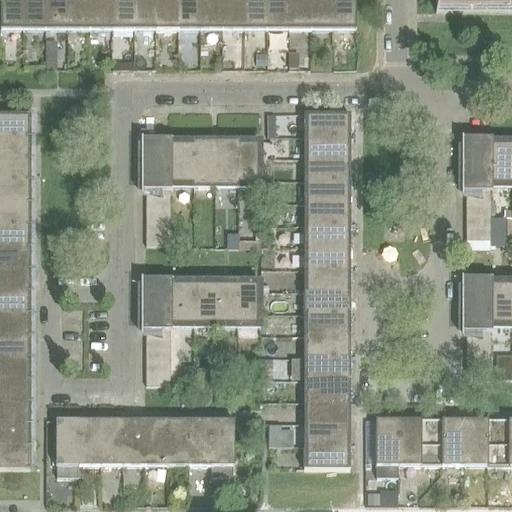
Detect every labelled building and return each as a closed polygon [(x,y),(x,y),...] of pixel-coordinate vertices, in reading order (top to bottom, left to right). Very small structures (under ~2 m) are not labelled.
[(0,0),(0,33),(22,34),(21,0),(0,0)] [(21,0),(22,34),(44,34),(44,0),(21,0)] [(66,0),(44,0),(44,34),(66,34),(66,0)] [(66,0),(66,34),(88,34),(88,0),(66,0)] [(88,0),(88,34),(110,34),(110,0),(88,0)] [(110,0),(110,34),(133,34),(132,0),(110,0)] [(154,0),(132,0),(133,34),(155,34),(154,0)] [(154,0),(155,34),(177,34),(176,0),(154,0)] [(176,0),(177,34),(199,34),(199,0),(176,0)] [(199,0),(199,34),(221,34),(221,0),(199,0)] [(221,0),(221,34),(243,34),(243,0),(221,0)] [(243,0),(243,34),(265,34),(265,0),(243,0)] [(265,0),(265,34),(288,34),(287,0),(265,0)] [(287,0),(288,34),(310,34),(309,0),(287,0)] [(309,0),(310,34),(332,34),(331,0),(309,0)] [(354,34),(354,0),(331,0),(332,34),(354,34)] [(511,14),(511,0),(435,0),(436,14),(437,14),(511,14)] [(45,57),(45,73),(55,73),(56,73),(56,57),(45,57)] [(288,72),(297,72),(297,57),(289,57),(288,72)] [(255,58),(255,69),(265,69),(265,58),(255,58)] [(111,65),(111,74),(132,74),(132,65),(111,65)] [(0,117),(0,140),(30,141),(30,118),(0,117)] [(303,119),(303,141),(349,142),(349,119),(303,119)] [(0,162),(30,163),(30,141),(0,140),(0,162)] [(461,198),(461,195),(465,195),(490,195),(490,191),(490,183),(490,171),(490,159),(490,146),(490,142),(465,142),(465,141),(461,141),(461,140),(460,198),(461,198)] [(141,194),(145,194),(169,194),(170,191),(170,189),(170,176),(169,164),(169,152),(169,142),(145,142),(141,142),(141,141),(140,141),(140,196),(141,196),(141,194)] [(303,141),(303,163),(349,164),(349,142),(303,141)] [(171,144),(171,142),(169,142),(169,152),(169,164),(170,176),(170,189),(170,191),(192,190),(192,144),(171,144)] [(511,144),(491,145),(491,142),(490,142),(490,146),(490,159),(490,171),(490,183),(490,191),(511,190),(511,144)] [(215,143),(192,144),(192,190),(215,190),(215,143)] [(215,190),(237,190),(237,143),(215,143),(215,190)] [(259,190),(259,144),(259,143),(237,143),(237,190),(259,190)] [(0,184),(30,185),(30,163),(0,162),(0,184)] [(303,163),(303,185),(349,185),(349,164),(303,163)] [(0,207),(30,207),(30,185),(0,184),(0,207)] [(303,185),(303,208),(349,208),(349,185),(303,185)] [(465,195),(465,207),(490,207),(490,195),(465,195)] [(145,201),(145,213),(169,213),(169,201),(145,201)] [(0,229),(30,229),(30,207),(0,207),(0,229)] [(465,207),(465,220),(490,219),(490,207),(465,207)] [(303,208),(303,230),(349,230),(349,208),(303,208)] [(145,213),(145,225),(169,225),(169,213),(145,213)] [(465,220),(465,232),(490,232),(490,222),(490,219),(465,220)] [(490,244),(490,249),(511,249),(511,222),(490,222),(490,232),(490,244)] [(145,225),(145,237),(169,237),(169,225),(145,225)] [(0,251),(30,251),(30,229),(0,229),(0,251)] [(303,230),(303,252),(349,252),(349,230),(303,230)] [(490,244),(490,232),(465,232),(465,244),(490,244)] [(226,236),(226,252),(237,251),(237,243),(237,236),(226,236)] [(145,237),(145,250),(170,249),(169,237),(145,237)] [(237,243),(237,251),(260,252),(260,243),(252,243),(237,243)] [(0,273),(30,273),(30,251),(0,251),(0,273)] [(303,252),(303,274),(349,274),(349,252),(303,252)] [(0,295),(30,295),(30,273),(0,273),(0,295)] [(303,274),(303,296),(349,296),(349,274),(303,274)] [(491,286),(491,282),(465,282),(465,281),(461,281),(461,280),(461,338),(462,338),(462,335),(466,335),(491,335),(491,331),(491,323),(491,311),(491,298),(491,286)] [(169,334),(169,330),(169,329),(169,317),(169,304),(169,292),(169,282),(145,283),(145,282),(141,282),(141,281),(140,281),(140,336),(141,336),(141,334),(145,334),(169,334)] [(169,329),(169,330),(193,330),(193,284),(171,284),(171,282),(169,282),(169,292),(169,304),(169,317),(169,329)] [(491,282),(491,286),(491,298),(491,311),(491,323),(491,331),(511,330),(511,284),(491,284),(491,282)] [(215,284),(193,284),(193,330),(215,330),(215,284)] [(237,284),(215,284),(215,330),(237,330),(237,284)] [(237,330),(260,330),(260,284),(237,284),(237,330)] [(0,317),(30,318),(30,295),(0,295),(0,317)] [(303,296),(303,318),(349,318),(349,296),(303,296)] [(0,339),(30,340),(30,318),(0,317),(0,339)] [(303,318),(303,340),(349,340),(349,318),(303,318)] [(491,335),(466,335),(466,347),(491,347),(491,335)] [(0,361),(30,361),(30,340),(0,339),(0,361)] [(303,340),(303,362),(349,362),(349,340),(303,340)] [(145,353),(169,353),(169,341),(145,341),(145,353)] [(491,347),(466,347),(466,360),(491,359),(491,347)] [(145,365),(169,365),(169,353),(145,353),(145,365)] [(466,360),(466,372),(491,372),(491,359),(466,360)] [(496,374),(496,384),(511,384),(511,359),(496,360),(496,374)] [(0,383),(30,384),(30,361),(0,361),(0,383)] [(303,362),(303,385),(349,385),(349,362),(303,362)] [(169,378),(169,365),(145,365),(145,378),(169,378)] [(194,383),(193,372),(193,369),(183,369),(184,383),(194,383)] [(208,383),(208,372),(193,372),(194,383),(208,383)] [(491,372),(466,372),(466,384),(491,383),(491,372)] [(169,378),(145,378),(145,390),(169,390),(169,378)] [(0,406),(30,406),(30,384),(0,383),(0,406)] [(349,385),(303,385),(303,407),(349,408),(349,406),(349,385)] [(0,428),(30,428),(30,406),(0,406),(0,428)] [(349,408),(303,407),(303,417),(303,428),(349,428),(349,418),(349,408)] [(122,423),(100,424),(100,470),(122,470),(122,423)] [(122,470),(144,470),(144,423),(122,423),(122,470)] [(144,470),(166,470),(166,423),(144,423),(144,470)] [(166,470),(188,470),(188,423),(166,423),(166,470)] [(210,423),(188,423),(188,470),(210,470),(210,423)] [(233,470),(233,423),(210,423),(210,470),(211,470),(211,482),(232,481),(232,470),(233,470)] [(78,424),(55,424),(55,470),(56,470),(56,482),(78,482),(78,470),(78,424)] [(100,424),(78,424),(78,470),(100,470),(100,424)] [(374,470),(377,470),(377,482),(398,482),(398,470),(399,470),(399,424),(374,424),(374,470)] [(420,424),(399,424),(399,470),(442,470),(442,450),(420,450),(420,424)] [(464,424),(420,424),(420,450),(442,450),(442,470),(464,470),(464,424)] [(508,424),(464,424),(464,470),(486,470),(487,450),(508,450),(508,424)] [(511,424),(508,424),(508,450),(487,450),(486,470),(511,470),(511,424)] [(0,449),(30,450),(30,428),(0,428),(0,449)] [(268,428),(268,451),(280,451),(280,432),(280,428),(268,428)] [(303,428),(303,451),(349,451),(349,428),(303,428)] [(0,472),(30,473),(30,450),(0,449),(0,472)] [(349,474),(349,451),(303,451),(303,474),(349,474)] [(367,496),(367,508),(379,508),(379,496),(367,496)]
